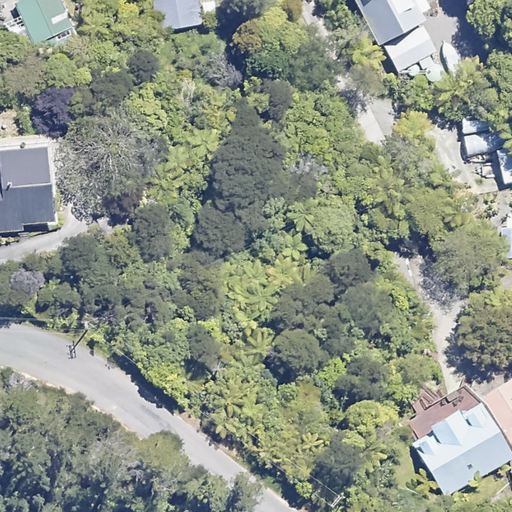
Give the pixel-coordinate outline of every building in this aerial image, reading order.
[(68,30),(54,0),(22,0),(14,4),(33,46),(68,30)] [(204,24),(197,0),(154,0),(163,34),(204,24)] [(418,21),(421,19),(410,0),(347,0),(373,46),(378,43),(394,74),(435,53),(418,21)] [(477,38),(442,46),(448,70),(483,62),(477,38)] [(47,222),(39,143),(0,147),(0,232),(19,231),(18,225),(47,222)] [(132,233),(123,209),(95,219),(104,244),(132,233)] [(507,458),(467,398),(425,426),(428,430),(409,443),(445,499),(507,458)]
